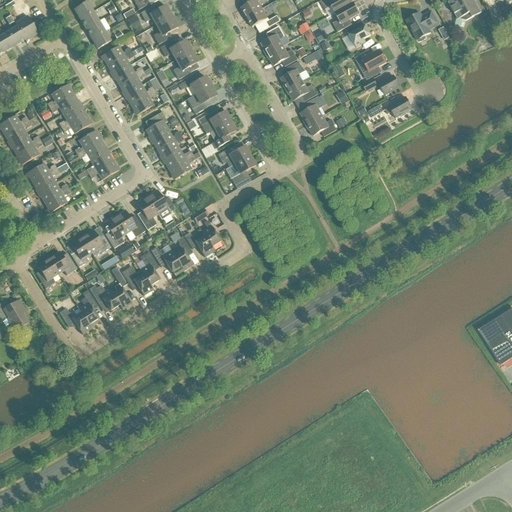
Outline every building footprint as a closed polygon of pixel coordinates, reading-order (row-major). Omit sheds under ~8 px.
[(147,0),(135,0),(133,2),(139,11),(150,5),(147,0)] [(335,15),(353,5),(350,0),(335,0),(335,1),(334,0),(324,0),(320,2),(325,11),(331,8),(335,15)] [(472,19),(482,14),(473,0),(462,0),(461,0),(454,0),(448,3),(457,19),(466,22),(472,19)] [(262,10),(257,1),(241,9),(247,19),(262,10)] [(13,3),(5,7),(7,11),(15,6),(13,3)] [(75,11),(81,21),(93,14),(87,3),(75,11)] [(347,22),(359,16),(353,5),(335,15),(339,21),(333,25),(338,34),(350,27),(347,22)] [(110,16),(116,13),(113,7),(107,11),(110,16)] [(151,9),(141,15),(146,24),(152,20),(156,27),(171,18),(165,7),(154,14),(151,9)] [(268,20),(262,10),(247,19),(252,29),(268,20)] [(305,19),(312,15),(309,10),(302,14),(305,19)] [(428,30),(438,24),(431,13),(422,18),(420,14),(407,22),(418,41),(431,34),(428,30)] [(99,24),(93,14),(81,21),(86,31),(99,24)] [(113,22),(118,19),(115,14),(110,17),(113,22)] [(492,20),(488,14),(482,17),(486,24),(492,20)] [(9,26),(14,23),(10,17),(5,20),(9,26)] [(21,34),(33,26),(28,17),(15,25),(17,28),(21,34)] [(131,29),(140,24),(135,17),(126,22),(131,29)] [(269,29),(280,23),(277,17),(266,24),(269,29)] [(178,29),(171,18),(156,27),(160,34),(153,37),(158,46),(169,40),(167,35),(178,29)] [(366,27),(365,27),(363,22),(347,31),(357,49),(366,44),(364,40),(371,36),(366,27)] [(105,33),(99,24),(86,31),(92,41),(105,33)] [(311,31),(307,24),(299,28),(300,30),(298,31),(301,36),(311,31)] [(26,42),(38,35),(33,26),(21,34),(25,41),(26,42)] [(25,41),(21,34),(17,28),(7,34),(15,47),(25,41)] [(261,45),(268,56),(283,48),(279,41),(285,38),(279,28),(266,35),(269,41),(261,45)] [(111,44),(105,33),(92,41),(98,51),(111,44)] [(117,42),(123,38),(120,33),(114,37),(117,42)] [(0,44),(5,53),(15,47),(7,34),(0,38),(0,44)] [(175,62),(191,53),(185,42),(174,49),(171,44),(160,50),(165,59),(172,55),(175,62)] [(324,52),(331,48),(327,42),(320,46),(324,52)] [(148,54),(153,51),(149,45),(144,48),(148,54)] [(102,58),(107,68),(132,53),(129,49),(124,52),(125,53),(122,55),(118,48),(102,58)] [(287,54),(283,48),(268,56),(274,68),(282,63),(285,69),(298,62),(292,51),(287,54)] [(301,60),(307,56),(303,50),(297,53),(301,60)] [(318,62),(325,58),(321,51),(314,55),(317,60),(318,62)] [(387,64),(380,52),(370,57),(367,52),(354,59),(360,69),(365,66),(369,74),(387,64)] [(134,58),(132,53),(107,68),(113,77),(130,68),(126,61),(129,59),(129,61),(134,58)] [(157,57),(154,53),(148,56),(151,61),(157,58),(157,57)] [(197,64),(191,53),(175,62),(179,69),(173,73),(178,81),(189,75),(186,70),(197,64)] [(304,73),(299,63),(281,73),(285,78),(281,80),(287,92),(303,83),(299,76),(304,73)] [(134,74),(130,68),(113,77),(119,87),(143,73),(141,69),(136,71),(137,73),(134,74)] [(146,77),(143,73),(119,87),(125,97),(142,87),(138,80),(140,79),(141,80),(146,77)] [(385,96),(400,88),(394,77),(379,86),(385,96)] [(190,87),(195,97),(211,88),(205,78),(192,86),(189,81),(179,87),(181,92),(190,87)] [(366,93),(377,87),(374,80),(363,87),(366,93)] [(317,97),(314,91),(312,87),(307,90),(303,83),(287,92),(294,103),(302,98),(305,104),(317,97)] [(50,110),(74,96),(68,86),(51,96),(55,103),(52,104),(52,103),(47,106),(50,110)] [(172,97),(179,93),(176,86),(168,90),(172,97)] [(131,107),(155,93),(152,88),(147,91),(148,92),(146,94),(142,87),(125,97),(131,107)] [(211,88),(195,97),(187,101),(195,116),(206,110),(203,105),(216,97),(211,88)] [(153,100),(157,97),(155,93),(131,107),(137,117),(153,107),(149,100),(152,99),(153,100)] [(341,106),(348,102),(343,93),(336,97),(341,106)] [(63,116),(79,106),(74,96),(50,110),(52,115),(57,112),(56,111),(59,109),(63,116)] [(301,115),(307,127),(322,118),(318,111),(324,108),(318,98),(306,105),(309,111),(301,115)] [(395,119),(412,110),(406,99),(389,109),(385,111),(388,116),(392,113),(395,119)] [(61,130),(85,116),(79,106),(63,116),(67,122),(64,124),(63,123),(59,125),(61,130)] [(360,117),(367,113),(363,107),(357,111),(360,117)] [(372,119),(383,113),(380,107),(368,113),(372,119)] [(30,122),(36,118),(32,112),(26,115),(30,122)] [(230,123),(225,113),(212,120),(209,116),(198,122),(206,136),(210,134),(230,123)] [(145,132),(151,142),(168,132),(164,125),(167,123),(162,114),(145,124),(148,130),(145,132)] [(74,136),(91,126),(85,116),(61,130),(64,134),(69,131),(68,130),(70,129),(74,136)] [(0,126),(0,129),(5,137),(29,123),(26,118),(21,121),(22,122),(19,124),(15,117),(0,126)] [(326,124),(322,118),(307,127),(313,138),(321,133),(324,139),(337,132),(331,121),(326,124)] [(172,128),(178,124),(175,119),(169,123),(172,128)] [(340,130),(347,126),(344,119),(336,123),(340,130)] [(31,127),(29,123),(5,137),(10,147),(27,137),(23,130),(26,129),(26,130),(31,127)] [(236,132),(230,123),(210,134),(215,144),(211,146),(214,151),(231,141),(228,136),(236,132)] [(42,142),(48,138),(45,132),(38,136),(42,142)] [(56,140),(62,136),(60,132),(54,135),(56,140)] [(77,156),(101,142),(95,132),(79,142),(83,149),(80,150),(79,149),(74,152),(77,156)] [(157,151),(181,137),(179,133),(174,136),(174,137),(172,138),(168,132),(151,142),(157,151)] [(16,156),(40,142),(38,138),(33,141),(34,142),(31,143),(27,137),(10,147),(16,156)] [(46,149),(54,144),(50,137),(48,138),(42,142),(46,149)] [(184,142),(181,137),(157,151),(163,161),(180,151),(176,145),(178,143),(179,144),(184,142)] [(59,148),(65,145),(61,140),(56,143),(59,148)] [(38,150),(43,147),(40,142),(16,156),(22,167),(39,157),(35,150),(37,148),(38,150)] [(101,142),(77,156),(80,161),(84,158),(84,157),(86,155),(90,162),(107,152),(101,142)] [(190,152),(190,153),(196,150),(192,144),(187,147),(190,153),(190,152)] [(209,146),(199,151),(203,159),(213,153),(209,146)] [(228,150),(218,157),(223,166),(226,164),(229,169),(250,158),(244,148),(231,155),(228,150)] [(169,171),(193,157),(190,153),(190,152),(190,153),(185,155),(186,157),(184,158),(180,151),(163,161),(169,171)] [(89,176),(113,162),(107,152),(90,162),(94,169),(91,170),(91,169),(86,172),(89,176)] [(191,164),(195,161),(193,157),(169,171),(175,181),(191,171),(187,164),(190,163),(191,164)] [(255,167),(250,158),(229,169),(234,179),(231,180),(234,186),(245,179),(242,175),(255,167)] [(102,182),(119,172),(113,162),(89,176),(91,181),(96,178),(95,177),(98,175),(102,182)] [(27,175),(33,185),(57,171),(57,170),(54,166),(50,169),(50,170),(48,172),(44,165),(27,175)] [(57,171),(33,185),(39,195),(55,185),(51,178),(54,177),(55,178),(60,175),(68,170),(66,165),(57,170),(57,171)] [(200,171),(203,177),(209,173),(205,168),(200,171)] [(59,191),(55,185),(39,195),(44,204),(69,190),(66,186),(61,189),(62,190),(59,191)] [(66,197),(71,194),(69,190),(44,204),(50,214),(67,205),(63,198),(66,196),(66,197)] [(157,192),(147,198),(158,216),(161,221),(171,215),(170,214),(176,211),(168,199),(163,202),(157,192)] [(152,219),(158,216),(147,198),(137,205),(142,213),(137,216),(147,232),(157,225),(152,219)] [(177,207),(184,202),(182,198),(174,203),(177,207)] [(203,210),(191,217),(196,225),(208,217),(203,210)] [(125,212),(115,218),(126,236),(131,232),(135,239),(145,233),(135,217),(130,220),(125,212)] [(121,239),(126,236),(115,218),(105,225),(110,233),(105,236),(114,250),(124,244),(121,239)] [(201,233),(204,237),(211,249),(212,249),(221,243),(208,222),(204,225),(207,230),(201,233)] [(168,232),(176,227),(173,223),(165,228),(168,232)] [(100,255),(111,249),(103,236),(98,240),(93,232),(82,239),(91,254),(97,251),(100,255)] [(214,253),(212,249),(211,249),(204,237),(195,243),(189,234),(184,238),(192,251),(197,248),(205,259),(214,253)] [(193,266),(187,258),(192,254),(182,238),(177,242),(179,246),(176,248),(179,253),(174,256),(173,257),(183,272),(193,266)] [(85,258),(91,254),(82,239),(71,246),(76,254),(71,257),(78,269),(88,263),(85,258)] [(129,246),(119,253),(123,260),(134,253),(129,246)] [(173,257),(174,256),(171,252),(166,256),(162,250),(159,253),(156,249),(150,252),(161,269),(166,266),(171,274),(172,273),(175,278),(183,272),(173,257)] [(140,272),(142,276),(143,276),(150,287),(159,281),(154,273),(159,270),(149,253),(140,259),(145,268),(140,272)] [(67,255),(62,258),(59,254),(48,261),(58,276),(63,272),(67,277),(77,271),(67,255)] [(115,258),(109,262),(112,267),(118,263),(115,258)] [(52,280),(58,276),(48,261),(37,268),(47,283),(42,286),(45,290),(50,287),(55,284),(52,280)] [(119,286),(119,285),(120,288),(126,284),(120,276),(117,271),(111,274),(115,279),(114,279),(119,286)] [(143,276),(142,276),(138,279),(134,272),(129,275),(127,271),(121,274),(133,292),(138,289),(143,298),(153,291),(150,287),(143,276)] [(89,275),(84,278),(87,283),(92,280),(89,275)] [(117,293),(112,295),(119,307),(122,311),(131,305),(120,288),(119,285),(119,286),(114,289),(117,293)] [(112,295),(110,291),(104,294),(102,291),(98,293),(94,288),(89,291),(98,305),(103,302),(110,313),(119,307),(112,295)] [(98,320),(93,312),(98,309),(88,292),(82,295),(85,299),(81,302),(84,307),(79,310),(81,315),(82,315),(89,326),(98,320)] [(28,325),(24,318),(26,317),(24,314),(26,313),(19,302),(8,308),(5,302),(0,305),(0,319),(1,322),(7,318),(11,325),(10,326),(14,333),(16,332),(17,333),(21,334),(28,330),(29,326),(28,325)] [(92,330),(89,326),(82,315),(81,315),(76,318),(73,313),(69,315),(66,310),(59,315),(68,329),(75,325),(82,336),(92,330)] [(511,310),(478,332),(501,367),(511,359),(511,310)] [(360,406),(309,439),(341,490),(384,463),(363,429),(371,424),(370,421),(360,406)]
